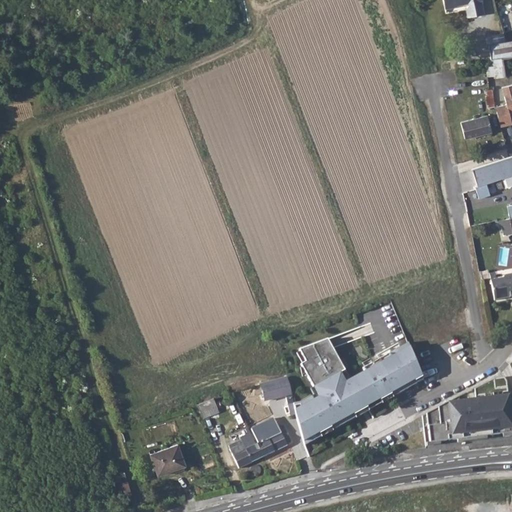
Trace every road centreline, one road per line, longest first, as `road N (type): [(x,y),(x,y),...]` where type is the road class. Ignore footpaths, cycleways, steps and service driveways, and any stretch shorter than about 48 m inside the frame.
road 1 (residential): [(486,364),(432,83)]
road 2 (tertiary): [(511,460),(315,492),(245,511)]
road 3 (residential): [(486,364),(361,435)]
